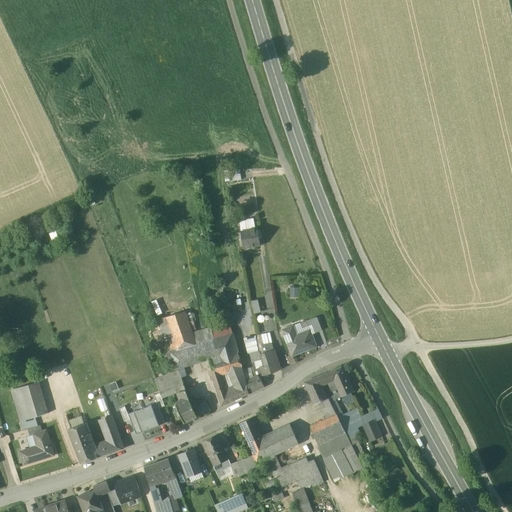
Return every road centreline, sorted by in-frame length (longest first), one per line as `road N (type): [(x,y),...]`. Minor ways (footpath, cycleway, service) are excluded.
road 1 (track): [(505,511),(407,324),(366,267),(275,0)]
road 2 (track): [(229,0),(351,349),(443,511)]
road 3 (residential): [(379,337),(220,422),(0,501)]
road 4 (secondary): [(252,0),(301,154),(379,337)]
road 5 (secondary): [(379,337),(474,511)]
road 6 (track): [(387,353),(511,340)]
